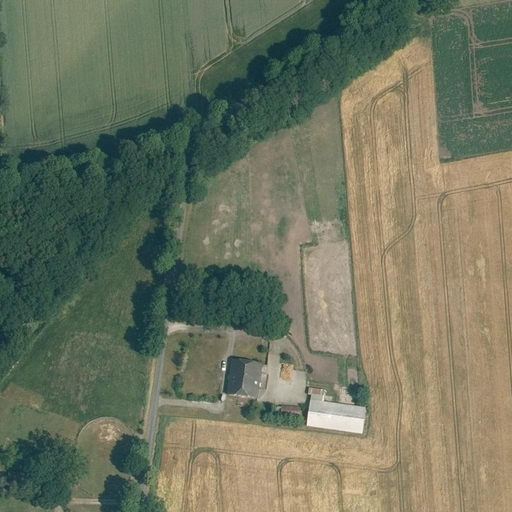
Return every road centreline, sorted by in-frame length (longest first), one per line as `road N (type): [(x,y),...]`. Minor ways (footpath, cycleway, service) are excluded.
road 1 (unclassified): [(139,511),(195,147)]
road 2 (unclassified): [(195,147),(383,31),(403,16),(408,0)]
road 3 (unclassified): [(0,190),(195,147)]
